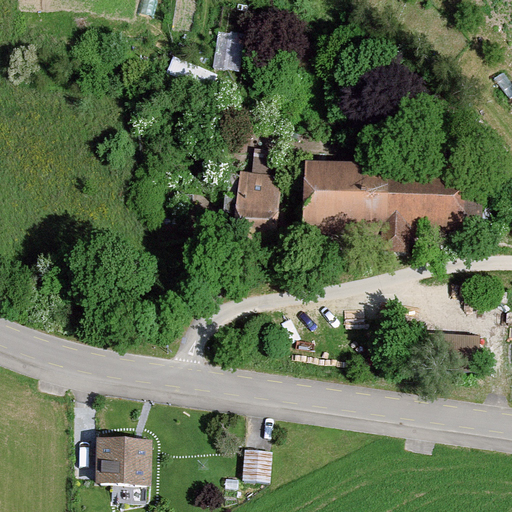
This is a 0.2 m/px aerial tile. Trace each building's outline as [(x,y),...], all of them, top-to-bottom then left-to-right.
[(468,176),(303,171),(300,243),(389,246),(389,260),(406,261),(406,241),(466,243),(468,176)] [(283,184),(239,179),(231,243),(275,249),(283,184)] [(412,378),(476,380),(478,345),(414,343),(412,378)] [(153,492),(153,448),(98,448),(98,492),(153,492)] [(270,460),(243,457),(240,488),(268,490),(270,460)]
